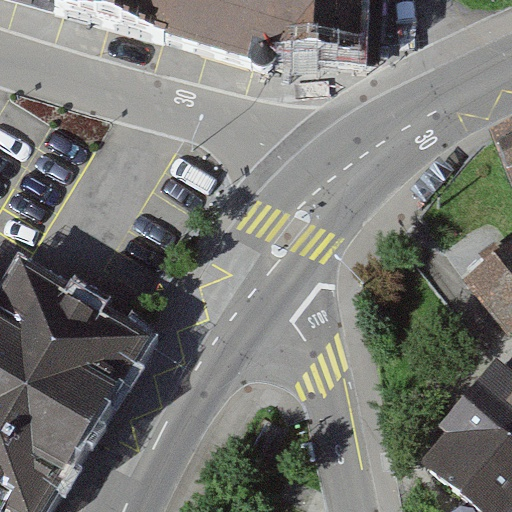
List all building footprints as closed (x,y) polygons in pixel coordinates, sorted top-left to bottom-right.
[(3,0),(252,74),(262,77),(297,83),(297,63),(378,69),(384,2),(362,3),(362,0),(3,0)] [(511,141),(498,147),(511,181),(511,141)] [(411,194),(427,209),(457,176),(441,161),(411,194)] [(511,241),(465,280),(510,335),(511,332),(511,241)] [(0,511),(48,511),(145,348),(124,336),(22,276),(0,311),(0,511)] [(424,477),(424,511),(511,511),(511,383),(504,377),(424,477)]
